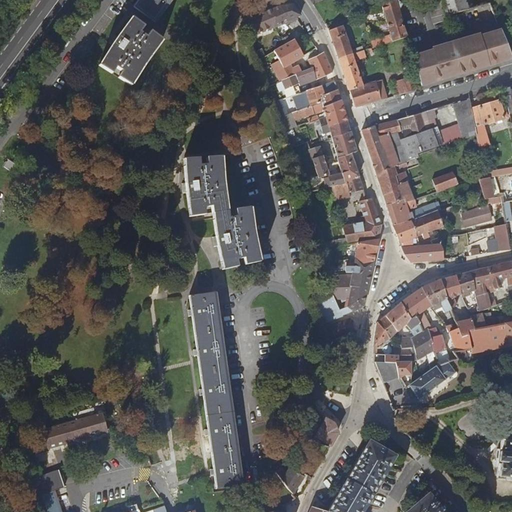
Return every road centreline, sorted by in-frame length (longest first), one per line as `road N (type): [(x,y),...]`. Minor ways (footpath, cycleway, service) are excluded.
road 1 (residential): [(352,427),(309,381),(298,306),(278,287),(256,290),(243,304),(242,326),(251,456)]
road 2 (residential): [(0,141),(104,0)]
road 3 (residential): [(511,72),(352,120)]
road 4 (residential): [(352,120),(390,271)]
road 5 (residential): [(390,271),(367,316),(360,412)]
road 6 (residential): [(360,412),(467,511)]
road 7 (residential): [(300,0),(352,120)]
road 8 (residential): [(390,271),(511,256)]
